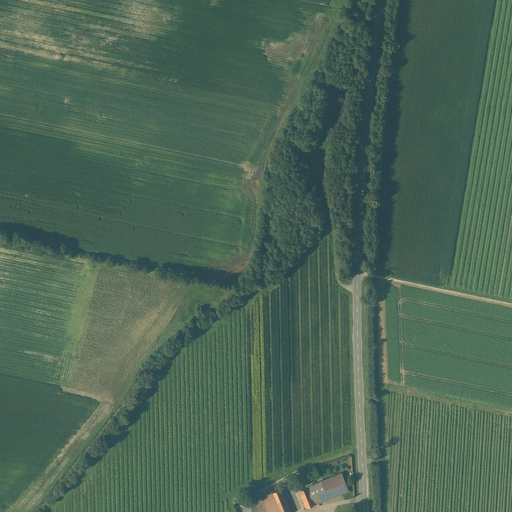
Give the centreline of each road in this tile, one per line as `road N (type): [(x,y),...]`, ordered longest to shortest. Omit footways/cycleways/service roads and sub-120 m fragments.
road 1 (secondary): [(380,0),(356,293),(364,511)]
road 2 (track): [(356,293),(338,276),(316,164),(338,94)]
road 3 (track): [(357,274),(511,305)]
